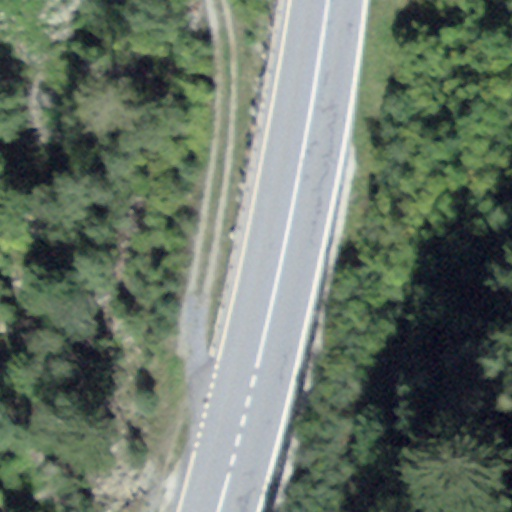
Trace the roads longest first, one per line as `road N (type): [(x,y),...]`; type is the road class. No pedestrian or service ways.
road 1 (secondary): [(217,511),(266,322),(326,0)]
road 2 (track): [(214,0),(222,107),(197,291),(198,367)]
